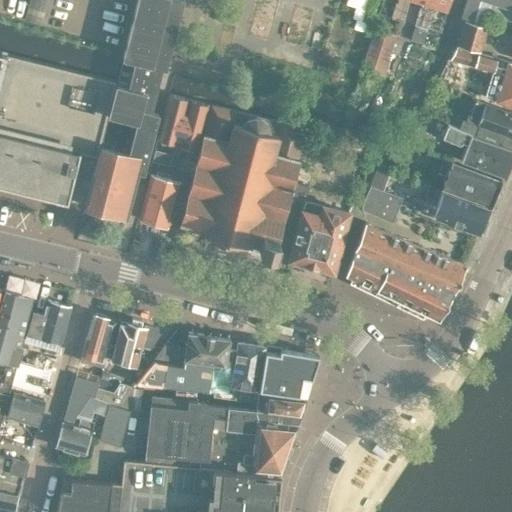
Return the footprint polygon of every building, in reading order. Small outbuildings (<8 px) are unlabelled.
[(350,0),(350,3),(358,4),(354,26),(365,28),(369,0),(350,0)] [(402,20),(408,0),(397,0),(397,2),(396,2),(391,17),(402,20)] [(421,0),(421,1),(415,24),(425,27),(430,12),(429,12),(431,4),(445,8),(448,0),(421,0)] [(480,0),(511,10),(511,0),(465,0),(460,17),(472,21),(479,0),(480,0)] [(457,45),(479,51),(486,27),(465,21),(457,45)] [(414,27),(410,39),(422,42),(426,30),(414,27)] [(373,28),(361,67),(383,74),(395,34),(373,28)] [(511,61),(507,61),(456,46),(450,58),(493,71),(485,95),(511,104),(511,61)] [(79,151),(96,155),(115,80),(0,51),(0,183),(54,197),(54,198),(63,201),(63,200),(67,200),(79,151)] [(457,83),(454,91),(475,99),(478,100),(481,90),(457,83)] [(157,138),(196,148),(207,104),(168,94),(167,95),(157,138)] [(462,119),(458,128),(511,147),(511,112),(501,108),(478,100),(475,99),(470,115),(468,115),(466,121),(462,119)] [(278,235),(285,208),(291,181),(296,159),(297,159),(298,157),(297,157),(305,128),(280,121),(236,110),(211,104),(203,133),(203,132),(202,134),(203,135),(196,162),(195,161),(194,164),(195,164),(188,191),(187,191),(187,193),(188,193),(180,220),(179,222),(185,223),(185,224),(185,226),(185,227),(187,230),(190,232),(193,233),(197,232),(198,231),(199,231),(200,230),(204,231),(203,233),(205,234),(206,233),(212,234),(210,242),(213,243),(213,244),(218,245),(218,244),(230,247),(229,248),(234,249),(235,248),(237,249),(239,242),(246,244),(246,245),(248,246),(249,244),(257,246),(257,247),(274,251),(278,235)] [(403,124),(397,139),(401,140),(427,150),(433,136),(403,124)] [(511,153),(511,147),(458,128),(447,124),(442,136),(459,143),(460,142),(462,136),(468,139),(460,159),(503,175),(511,153)] [(388,135),(378,162),(391,167),(401,140),(397,139),(388,135)] [(99,144),(84,204),(113,212),(125,216),(135,180),(142,155),(99,144)] [(171,154),(154,149),(151,161),(168,165),(171,154)] [(441,187),(490,205),(501,179),(451,160),(441,187)] [(391,167),(378,162),(369,185),(383,190),(391,167)] [(168,224),(180,182),(150,174),(138,218),(168,226),(168,224)] [(420,210),(478,232),(489,206),(430,184),(420,210)] [(363,210),(392,222),(401,197),(370,185),(361,206),(363,210)] [(302,206),(288,258),(304,262),(304,263),(316,266),(333,270),(348,211),(322,204),(304,199),(302,206)] [(345,273),(437,318),(464,263),(365,221),(351,252),(345,273)] [(438,228),(433,249),(452,253),(457,232),(438,228)] [(4,289),(0,304),(0,423),(4,409),(14,371),(16,363),(17,363),(22,346),(18,345),(31,297),(22,295),(22,294),(4,289)] [(32,311),(26,332),(24,341),(57,350),(70,305),(47,299),(43,314),(32,311)] [(79,358),(87,361),(103,365),(115,320),(109,318),(110,317),(107,316),(108,315),(95,312),(95,313),(92,312),(79,358)] [(109,343),(106,356),(135,363),(140,343),(150,346),(153,344),(161,329),(162,328),(144,324),(144,325),(140,324),(141,320),(132,317),(131,321),(126,320),(125,322),(119,320),(113,344),(109,343)] [(163,344),(153,359),(170,362),(170,358),(182,360),(184,357),(225,364),(229,339),(229,338),(216,336),(201,334),(201,333),(187,331),(185,347),(163,344)] [(257,388),(263,349),(264,344),(229,339),(225,364),(184,357),(182,360),(170,358),(170,362),(153,359),(135,378),(214,390),(213,395),(237,399),(238,393),(255,395),(256,388),(257,388)] [(263,349),(257,388),(305,395),(305,394),(311,376),(318,353),(314,352),(282,347),(264,344),(263,349)] [(19,363),(13,386),(44,395),(50,372),(38,368),(41,358),(33,356),(30,366),(19,363)] [(76,369),(75,375),(97,381),(98,375),(76,369)] [(75,375),(63,417),(72,420),(89,395),(94,397),(98,381),(97,381),(75,375)] [(114,391),(97,386),(94,396),(119,406),(130,386),(119,383),(114,391)] [(305,395),(257,388),(255,408),(299,414),(305,395)] [(6,416),(36,425),(43,399),(13,391),(6,416)] [(297,421),(299,414),(255,408),(228,405),(206,403),(204,401),(152,395),(151,396),(145,460),(279,473),(280,472),(281,472),(280,471),(281,465),(286,456),(286,455),(286,454),(287,453),(291,440),(296,423),(297,423),(297,422),(297,421)] [(99,438),(119,444),(129,409),(109,403),(99,438)] [(55,445),(84,453),(91,429),(93,430),(94,428),(92,427),(93,422),(79,418),(77,425),(62,421),(55,445)] [(0,511),(11,511),(13,509),(21,482),(20,482),(23,473),(27,461),(0,454),(0,511)] [(270,505),(280,474),(123,458),(120,483),(71,478),(69,490),(60,489),(56,510),(59,510),(58,511),(269,511),(272,505),(270,505)]
